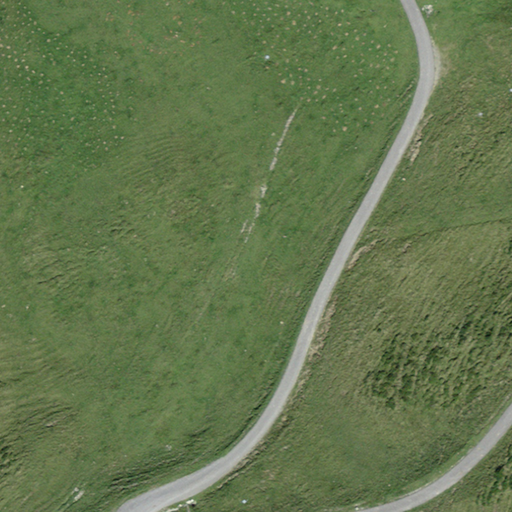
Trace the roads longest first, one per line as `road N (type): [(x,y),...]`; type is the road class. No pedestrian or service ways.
road 1 (track): [(406,0),(425,49),(423,92),(274,409),(229,462),(137,511)]
road 2 (track): [(385,511),(441,486),(511,415)]
